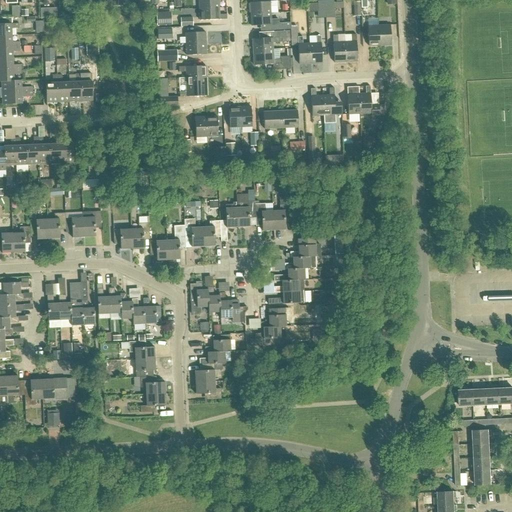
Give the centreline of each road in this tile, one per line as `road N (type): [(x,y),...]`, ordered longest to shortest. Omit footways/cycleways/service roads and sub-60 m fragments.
road 1 (unclassified): [(420,338),(413,74)]
road 2 (residential): [(413,74),(239,87),(236,0)]
road 3 (unclassified): [(383,464),(250,441),(179,445)]
road 4 (unclassified): [(179,445),(0,454)]
road 5 (residential): [(179,445),(178,296)]
road 6 (residential): [(178,296),(108,264),(38,267)]
road 7 (tertiary): [(383,464),(391,412),(420,338)]
road 8 (residential): [(178,296),(188,271),(243,268),(254,311)]
